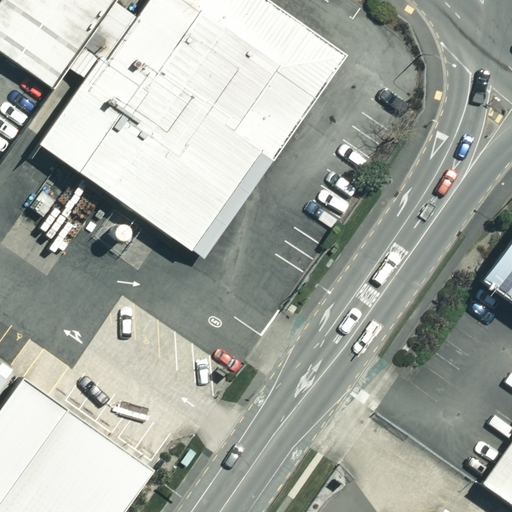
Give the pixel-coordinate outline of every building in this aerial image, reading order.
[(111,0),(0,0),(0,54),(49,89),(79,46),(110,2),(111,0)] [(344,56),(265,0),(144,0),(132,17),(110,2),(79,46),(96,58),(34,143),(186,252),(256,151),(270,161),(344,56)] [(511,232),(478,280),(511,304),(511,232)] [(120,511),(149,471),(16,378),(0,400),(0,511),(120,511)] [(511,435),(477,484),(511,508),(511,435)]
